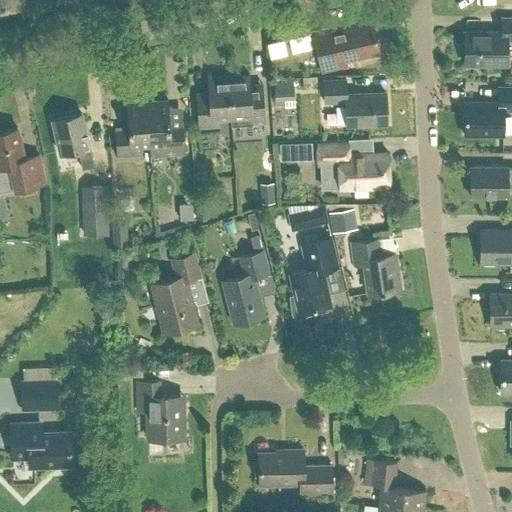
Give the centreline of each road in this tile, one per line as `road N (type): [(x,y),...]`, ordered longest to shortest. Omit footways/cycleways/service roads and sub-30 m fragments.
road 1 (residential): [(453,397),(429,221),(419,0)]
road 2 (tertiary): [(0,60),(234,0)]
road 3 (residential): [(224,400),(453,397)]
